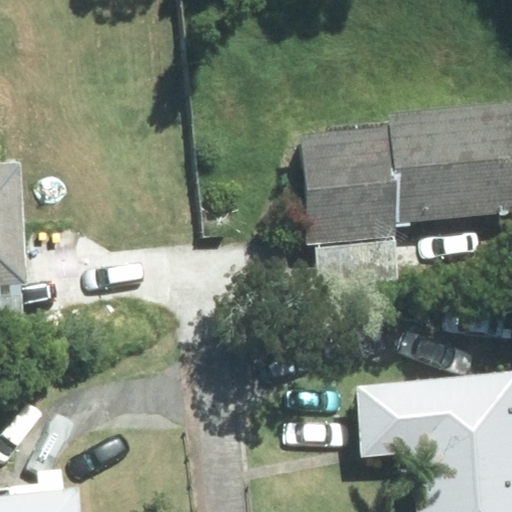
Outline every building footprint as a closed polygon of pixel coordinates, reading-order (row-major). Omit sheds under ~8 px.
[(301,247),(389,238),(389,225),(511,212),(511,152),(507,102),(377,115),(378,128),(290,136),(301,247)] [(0,287),(22,286),(11,166),(0,166),(0,287)] [(389,244),(318,250),(322,300),(394,294),(389,244)] [(511,511),(511,386),(511,373),(349,387),(355,458),(406,453),(411,511),(511,511)] [(0,511),(70,511),(68,490),(0,496),(0,511)]
